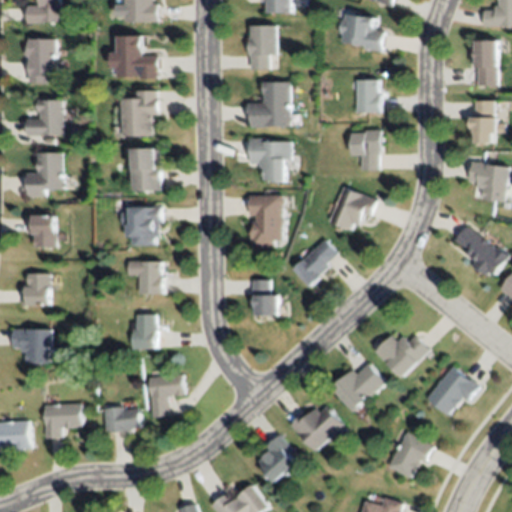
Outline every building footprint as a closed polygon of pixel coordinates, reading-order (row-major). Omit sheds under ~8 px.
[(58,0),(59,19),(29,20),(28,5),(40,4),(39,0),(58,0)] [(128,0),(153,0),(153,1),(159,1),(160,20),(129,21),(128,0)] [(290,0),(291,9),(268,10),(268,0),(290,0)] [(511,0),(511,24),(484,24),(484,10),(495,10),(495,4),(498,4),(498,0),(511,0)] [(385,30),(382,49),(364,46),(364,43),(340,39),(342,32),(337,32),(340,18),(343,19),(345,10),(372,16),(371,23),(376,24),(375,28),(385,30)] [(276,23),(277,53),(270,53),(271,65),(254,66),(254,55),(251,55),(251,37),(252,37),(252,24),(276,23)] [(120,33),(145,33),(146,54),(161,53),(162,69),(160,69),(160,76),(142,76),(142,75),(121,75),(120,33)] [(54,36),(56,73),(46,73),(47,82),(30,83),(29,57),(27,57),(26,38),(54,36)] [(497,38),(498,84),(477,85),(476,38),(497,38)] [(357,77),(379,77),(379,93),(383,93),(383,110),(357,110),(357,77)] [(290,78),(292,125),(250,126),(250,119),(248,119),(247,102),(264,101),(263,79),(290,78)] [(125,96),(143,95),(142,88),(162,88),(162,113),(154,113),(154,132),(126,133),(125,96)] [(63,97),(62,133),(26,133),(26,117),(41,117),(41,109),(37,109),(37,97),(63,97)] [(474,101),(494,99),(496,129),(491,130),(492,140),(476,141),(475,128),(472,128),(471,113),(475,112),(474,101)] [(351,130),(381,129),(382,148),(379,148),(380,169),(362,169),(361,152),(352,153),(351,130)] [(251,137),(266,137),(267,140),(292,140),(293,158),(285,158),(285,180),(274,180),(274,177),(265,177),(265,165),(259,165),(258,163),(251,163),(251,137)] [(133,189),(133,162),(136,162),(136,147),(161,146),(162,188),(133,189)] [(61,150),(61,186),(47,186),(47,197),(28,197),(28,174),(40,174),(40,150),(61,150)] [(473,160),(510,166),(505,200),(483,197),(484,188),(477,187),(478,181),(470,180),(473,160)] [(345,184),(377,197),(369,216),(364,213),(359,225),(353,223),(350,230),(329,221),(345,184)] [(251,195),(284,195),(283,238),(274,238),(274,246),(254,246),(254,239),(251,236),(252,225),(254,225),(254,219),(257,219),(257,213),(251,213),(251,195)] [(131,206),(155,207),(155,210),(163,210),(163,221),(158,221),(158,235),(154,235),(154,243),(132,242),(132,234),(127,234),(128,223),(130,223),(131,206)] [(33,214),(53,216),(52,230),(56,231),(55,246),(34,245),(35,233),(32,233),(33,214)] [(468,225),(496,249),(500,244),(511,253),(493,275),(490,273),(488,276),(473,264),(476,260),(465,251),(468,248),(457,239),(468,225)] [(295,268),(326,239),(339,252),(326,264),(329,267),(311,285),(295,268)] [(130,258),(161,259),(160,277),(164,277),(164,292),(140,292),(140,274),(130,273),(130,258)] [(50,272),(50,304),(20,304),(21,285),(28,285),(28,272),(50,272)] [(511,273),(511,297),(500,287),(511,273)] [(251,279),(271,279),(272,294),(279,294),(279,314),(257,315),(257,305),(252,305),(251,279)] [(156,313),(156,346),(133,345),(134,328),(138,328),(138,312),(156,313)] [(15,325),(53,326),(52,346),(48,346),(48,363),(28,362),(28,349),(21,349),(22,346),(15,346),(15,325)] [(375,351),(391,335),(397,342),(404,335),(409,340),(415,334),(430,349),(402,378),(375,351)] [(331,387),(352,367),(358,373),(368,363),(386,381),(355,411),(331,387)] [(453,363),(480,385),(468,400),(461,395),(460,397),(461,398),(454,408),(451,406),(446,413),(426,398),(453,363)] [(147,378),(182,374),(184,391),(171,392),(171,395),(168,395),(170,415),(151,417),(147,378)] [(43,405),(80,402),(81,425),(61,426),(62,437),(45,438),(43,405)] [(104,405),(124,402),(125,408),(136,406),(139,425),(131,426),(132,430),(114,433),(113,429),(107,430),(104,405)] [(290,426),(304,412),(308,416),(315,408),(320,413),(327,406),(344,422),(317,451),(290,426)] [(0,421),(28,421),(29,447),(0,448),(0,421)] [(405,431),(432,445),(423,461),(417,458),(408,476),(387,466),(405,431)] [(260,462),(273,450),(269,446),(280,435),(293,449),(289,452),(297,460),(292,465),(294,466),(287,474),(285,472),(277,480),(260,462)] [(218,511),(213,505),(228,493),(234,501),(241,495),(240,493),(253,483),(270,505),(261,511),(218,511)] [(360,511),(364,500),(381,505),(383,496),(401,501),(399,510),(401,510),(400,511),(360,511)] [(182,511),(181,507),(198,502),(200,511),(182,511)]
